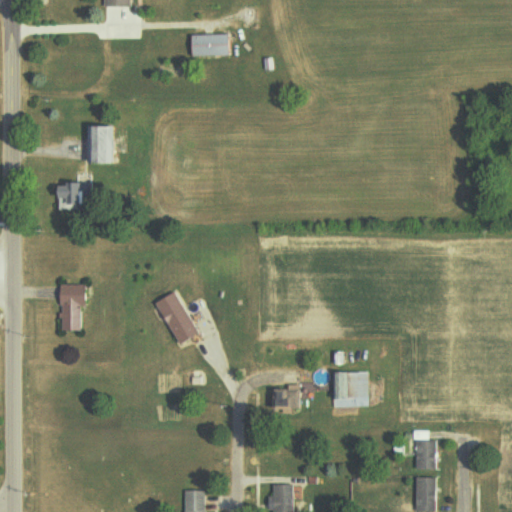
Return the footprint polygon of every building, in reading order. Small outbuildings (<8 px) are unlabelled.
[(107,0),(107,7),(136,8),(136,0),(107,0)] [(234,34),(193,36),(194,57),(235,55),(234,34)] [(119,128),(93,128),(93,165),(118,165),(119,128)] [(93,175),(79,175),(79,185),(61,186),(62,209),(95,208),(93,175)] [(82,330),(81,306),(89,306),(89,285),(62,285),(63,331),(82,330)] [(161,301),(181,344),(201,335),(182,292),(161,301)] [(370,371),(338,372),(339,407),(371,406),(370,371)] [(287,511),(297,511),(299,485),(277,484),(276,496),(273,496),(273,510),(288,510),(287,511)] [(208,511),(208,490),(187,491),(187,511),(208,511)]
